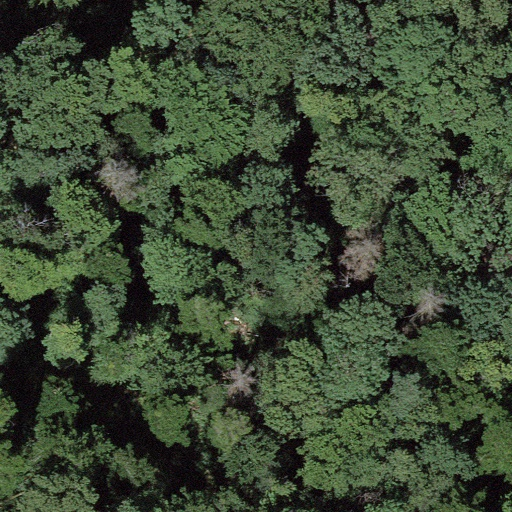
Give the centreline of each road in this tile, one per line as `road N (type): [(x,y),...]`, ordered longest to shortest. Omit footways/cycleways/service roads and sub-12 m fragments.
road 1 (track): [(271,511),(0,335)]
road 2 (track): [(511,130),(454,105),(344,0)]
